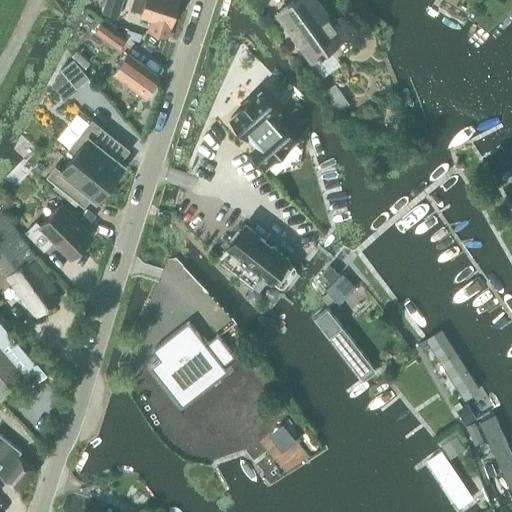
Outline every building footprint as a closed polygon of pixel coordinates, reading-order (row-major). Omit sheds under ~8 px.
[(106,0),(103,11),(118,17),(123,0),(106,0)] [(179,0),(133,0),(131,9),(141,13),(140,16),(152,20),(149,31),(167,37),(179,0)] [(313,62),(346,38),(318,0),(293,0),(276,13),(313,62)] [(102,21),(95,32),(119,48),(126,38),(102,21)] [(145,96),(152,95),(157,88),(156,81),(160,76),(127,52),(113,72),(145,96)] [(77,88),(89,78),(74,59),(61,69),(77,88)] [(279,110),(261,90),(250,99),(250,100),(246,100),(242,104),(242,107),(241,107),(241,108),(231,117),(249,137),(256,144),(251,148),(267,166),(297,138),(282,121),(281,122),(275,114),(279,110)] [(285,119),(295,129),(306,119),(297,108),(285,119)] [(74,155),(110,183),(124,166),(117,160),(126,147),(93,120),(68,151),(74,155)] [(96,201),(110,183),(74,155),(61,171),(55,167),(48,176),(47,177),(81,204),(89,195),(96,201)] [(93,236),(62,204),(40,225),(36,221),(26,231),(44,251),(54,241),(71,258),(93,236)] [(0,266),(37,316),(61,298),(32,259),(37,256),(0,206),(0,266)] [(229,247),(219,259),(253,286),(263,274),(273,282),(274,280),(281,286),(284,285),(296,271),(295,267),(289,262),(290,260),(246,225),(229,247)] [(338,302),(355,284),(342,271),(340,273),(331,264),(323,272),(332,281),(324,289),(338,302)] [(361,383),(377,370),(321,297),(305,310),(361,383)] [(0,402),(27,379),(33,386),(50,371),(0,312),(0,402)] [(182,405),(203,389),(196,379),(218,362),(222,367),(235,357),(218,336),(206,345),(189,323),(154,350),(161,359),(152,367),(182,405)] [(441,332),(427,340),(461,395),(474,387),(441,332)] [(460,400),(453,404),(465,424),(475,418),(466,404),(464,405),(460,400)] [(510,489),(511,488),(511,440),(499,412),(477,421),(510,489)] [(466,426),(475,444),(483,441),(474,422),(466,426)] [(294,439),(282,425),(270,434),(282,449),(294,439)] [(0,433),(0,474),(20,490),(36,470),(18,455),(21,451),(0,433)] [(463,511),(476,503),(439,449),(413,467),(417,472),(426,466),(456,511),(463,511)] [(489,476),(497,473),(493,463),(485,466),(489,476)]
